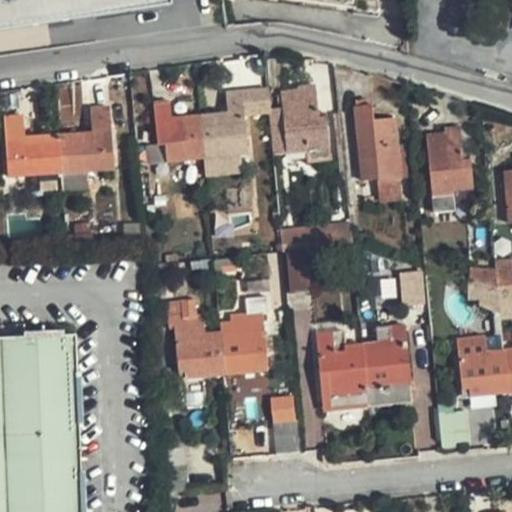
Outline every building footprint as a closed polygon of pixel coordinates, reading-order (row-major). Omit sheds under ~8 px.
[(0,0),(0,29),(201,3),(200,0),(0,0)] [(275,0),(354,10),(355,0),(275,0)] [(280,59),(266,60),(268,87),(282,86),(280,59)] [(335,78),(349,77),(349,69),(333,65),(335,78)] [(330,161),(326,117),(318,118),(314,86),(299,87),(299,90),(281,92),(283,108),(269,109),(273,154),(288,154),(308,151),(309,162),(330,161)] [(227,114),(200,116),(205,159),(239,155),(248,154),(242,91),(225,93),(227,114)] [(355,108),(362,181),(377,179),(377,182),(408,178),(405,152),(398,153),(394,119),(373,121),(371,106),(370,106),(369,99),(355,101),(356,108),(355,108)] [(151,165),(205,159),(200,116),(172,119),(170,103),(153,105),(157,144),(149,145),(151,165)] [(92,133),(58,135),(60,174),(87,173),(114,171),(109,107),(90,109),(92,133)] [(23,115),(4,117),(8,177),(60,174),(58,135),(25,137),(23,115)] [(445,133),(426,135),(433,213),(455,211),(453,192),(472,190),(469,160),(461,161),(459,126),(444,128),(445,133)] [(239,155),(205,159),(206,176),(241,174),(239,155)] [(511,171),(503,172),(508,224),(511,223),(511,171)] [(87,173),(60,174),(62,193),(89,191),(87,173)] [(398,179),(377,182),(380,201),(400,200),(398,179)] [(157,222),(144,223),(147,257),(160,257),(157,222)] [(349,223),(280,230),(282,252),(352,245),(349,223)] [(307,253),(286,254),(290,295),(311,293),(307,253)] [(238,273),(236,259),(216,262),(218,276),(238,273)] [(511,259),(494,261),(495,270),(497,288),(511,286),(511,259)] [(151,265),(152,286),(165,286),(163,264),(151,265)] [(424,300),(420,268),(400,270),(403,303),(424,300)] [(468,280),(467,280),(467,300),(486,300),(498,300),(497,288),(495,270),(469,268),(468,280)] [(402,287),(400,271),(378,273),(380,288),(402,287)] [(247,283),(248,299),(268,298),(267,293),(271,293),(269,280),(247,283)] [(498,300),(498,307),(511,306),(511,305),(511,286),(497,288),(498,300)] [(219,333),(223,376),(261,373),(268,372),(263,320),(270,319),(268,298),(246,299),(247,314),(226,316),(228,332),(219,333)] [(179,379),(223,376),(219,333),(203,334),(201,314),(196,315),(194,300),(167,302),(170,326),(174,326),(179,379)] [(486,300),(488,310),(499,309),(498,307),(498,300),(486,300)] [(511,306),(498,307),(499,309),(499,318),(511,317),(511,306)] [(87,511),(79,325),(0,327),(0,511),(87,511)] [(361,344),(368,408),(412,404),(404,325),(375,328),(376,342),(361,344)] [(316,334),(323,412),(368,408),(361,344),(346,345),(345,331),(316,334)] [(488,348),(511,346),(511,334),(487,335),(488,348)] [(486,337),(473,338),(475,358),(485,357),(485,353),(487,352),(486,337)] [(506,394),(502,350),(485,353),(485,357),(475,358),(473,338),(457,340),(462,390),(468,390),(469,398),(506,394)] [(511,349),(502,350),(506,394),(511,393),(511,349)] [(261,373),(223,376),(224,390),(262,387),(261,373)] [(293,404),(273,406),(275,423),(295,422),(293,404)] [(456,411),(460,449),(469,448),(465,410),(456,411)] [(438,413),(442,451),(460,449),(456,411),(438,413)] [(297,422),(273,424),(276,454),(300,452),(297,422)] [(164,467),(186,465),(184,448),(162,450),(164,467)] [(164,467),(161,467),(163,494),(188,492),(186,465),(164,467)]
